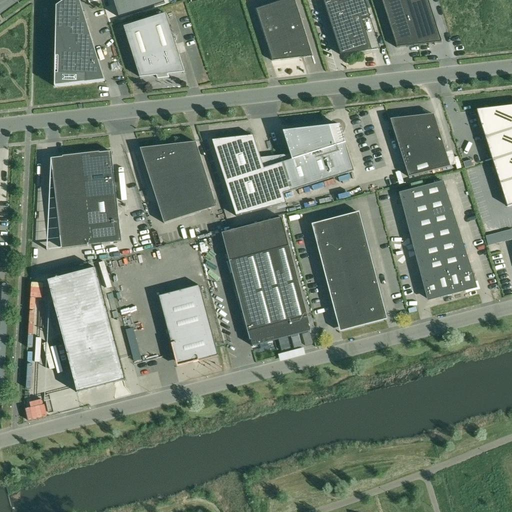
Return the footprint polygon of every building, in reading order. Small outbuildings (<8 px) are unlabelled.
[(105,81),(83,11),(79,0),(65,0),(56,7),(55,87),(105,81)] [(112,0),(118,16),(164,1),(163,0),(112,0)] [(312,57),(294,0),(285,0),(256,10),(262,31),(287,23),(292,40),(295,39),(302,58),(312,57)] [(368,43),(367,43),(362,20),(370,18),(364,0),(322,0),(341,55),(342,55),(342,53),(362,47),(362,48),(363,49),(363,50),(364,50),(365,50),(365,51),(366,51),(367,51),(368,50),(369,50),(369,49),(370,49),(370,48),(370,47),(370,46),(369,45),(369,44),(368,43)] [(381,0),(397,48),(442,43),(428,0),(381,0)] [(124,27),(140,78),(158,76),(159,79),(168,78),(166,75),(184,73),(165,13),(124,27)] [(287,23),(262,31),(272,62),(302,58),(295,39),(292,40),(287,23)] [(511,105),(476,110),(507,207),(511,205),(511,105)] [(390,120),(409,177),(450,167),(434,115),(390,120)] [(292,160),(264,169),(253,136),(212,141),(236,216),(286,204),(283,194),(354,172),(345,144),(345,143),(340,125),(283,132),(292,160)] [(154,148),(140,149),(159,179),(151,184),(164,224),(216,207),(196,143),(163,147),(163,145),(154,146),(154,148)] [(51,159),(51,162),(61,249),(122,242),(111,152),(99,154),(99,153),(63,157),(63,158),(51,159)] [(424,187),(428,201),(448,196),(443,182),(424,187)] [(403,207),(428,201),(424,187),(399,193),(403,207)] [(452,209),(448,196),(428,201),(431,215),(452,209)] [(431,215),(428,201),(403,207),(406,221),(431,215)] [(452,209),(431,215),(435,229),(456,223),(452,209)] [(359,212),(347,216),(352,234),(364,231),(359,212)] [(410,235),(435,229),(431,215),(406,221),(410,235)] [(335,219),(340,237),(352,234),(347,216),(335,219)] [(282,218),(222,234),(229,262),(250,341),(251,340),(253,346),(253,347),(260,345),(261,349),(268,347),(267,343),(274,341),(305,333),(310,332),(310,331),(309,325),(308,325),(310,325),(308,317),(289,246),(282,218)] [(324,222),(329,240),(340,237),(335,219),(324,222)] [(312,225),(317,243),(329,240),(324,222),(312,225)] [(461,237),(456,223),(435,229),(439,243),(461,237)] [(410,235),(414,249),(439,243),(435,229),(410,235)] [(364,231),(352,234),(340,237),(344,251),(367,244),(364,231)] [(507,231),(501,232),(503,242),(509,241),(507,231)] [(317,243),(320,257),(344,251),(340,237),(329,240),(317,243)] [(461,237),(439,243),(442,257),(465,251),(461,237)] [(442,257),(439,243),(414,249),(417,263),(442,257)] [(367,244),(344,251),(347,264),(371,258),(367,244)] [(324,270),(347,264),(344,251),(320,257),(324,270)] [(470,264),(465,251),(442,257),(446,270),(470,264)] [(417,263),(421,277),(446,270),(442,257),(417,263)] [(371,258),(347,264),(351,278),(375,271),(371,258)] [(324,270),(327,284),(351,278),(347,264),(324,270)] [(446,270),(452,295),(464,292),(459,275),(472,272),(470,264),(446,270)] [(96,268),(48,281),(77,393),(115,383),(123,381),(125,380),(96,268)] [(452,295),(446,270),(421,277),(423,285),(436,281),(441,298),(452,295)] [(375,271),(351,278),(354,291),(378,285),(375,271)] [(459,275),(464,292),(477,289),(472,272),(459,275)] [(331,297),(354,291),(351,278),(327,284),(331,297)] [(427,302),(441,298),(436,281),(423,285),(427,302)] [(378,285),(354,291),(358,305),(382,299),(378,285)] [(159,297),(173,350),(177,367),(193,363),(218,356),(200,286),(159,297)] [(331,297),(334,311),(358,305),(354,291),(331,297)] [(382,299),(358,305),(362,319),(364,326),(387,320),(382,299)] [(364,326),(362,319),(358,305),(334,311),(340,332),(364,326)]
